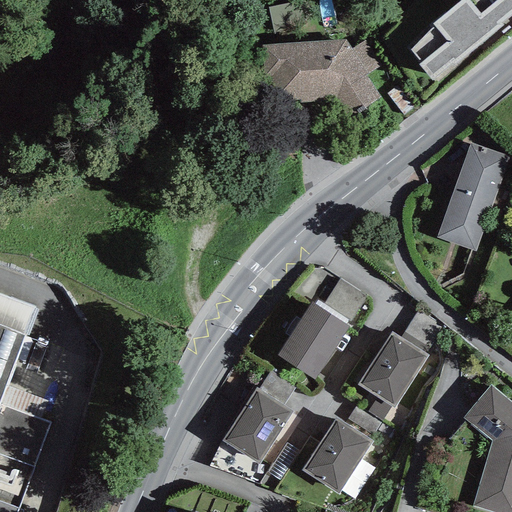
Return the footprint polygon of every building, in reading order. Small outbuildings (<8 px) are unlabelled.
[(511,0),(461,0),(449,10),(478,45),(503,26),(500,23),(511,14),(511,0)] [(418,65),(431,80),(451,63),(454,65),(478,45),(449,10),(433,24),(434,27),(410,50),(421,62),(418,65)] [(355,115),(380,97),(366,74),(383,64),(368,39),(351,49),(345,40),(261,45),(266,102),(300,100),(299,103),(336,101),(355,115)] [(508,155),(470,142),(438,237),(476,250),(508,155)] [(348,320),(350,322),(366,297),(340,279),(324,304),(348,320)] [(0,325),(23,335),(29,337),(40,310),(0,294),(0,325)] [(346,324),(348,320),(324,304),(317,300),(315,304),(346,324)] [(315,304),(312,302),(278,356),(314,380),(349,326),(346,324),(315,304)] [(400,338),(425,353),(443,325),(429,317),(430,314),(419,307),(400,338)] [(0,511),(20,511),(55,424),(0,403),(0,391),(23,335),(0,325),(0,511)] [(400,338),(391,332),(357,385),(377,398),(391,406),(394,408),(428,355),(425,353),(400,338)] [(259,389),(283,405),(295,388),(270,371),(259,389)] [(511,511),(511,403),(490,385),(463,418),(491,441),(472,507),(491,511),(511,511)] [(256,388),(222,441),(258,464),(293,412),(283,405),(259,389),(256,388)] [(382,420),(391,406),(377,398),(368,411),(382,420)] [(373,435),(380,423),(356,407),(347,419),(373,435)] [(336,419),(301,471),(339,494),(372,441),(336,419)]
